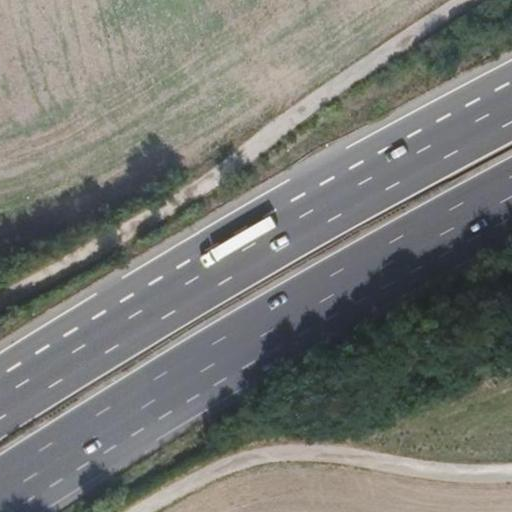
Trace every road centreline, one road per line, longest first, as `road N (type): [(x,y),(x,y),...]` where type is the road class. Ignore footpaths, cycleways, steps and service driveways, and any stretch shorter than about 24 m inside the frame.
road 1 (trunk): [(511,100),(189,277),(0,398)]
road 2 (trunk): [(0,491),(223,354),(511,198)]
road 3 (track): [(0,302),(222,168),(371,45),(448,0)]
road 4 (track): [(511,472),(425,476),(351,452),(254,453),(198,472),(134,511)]
